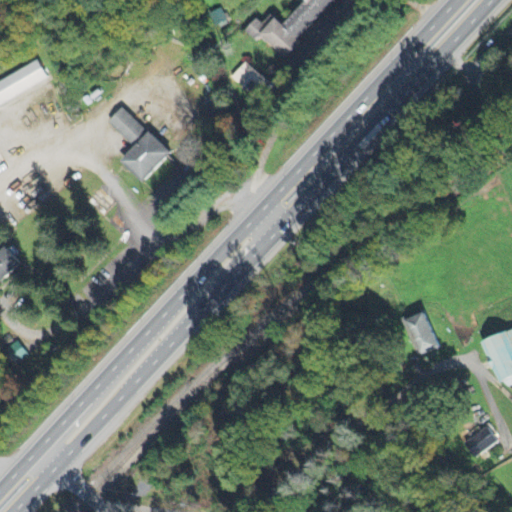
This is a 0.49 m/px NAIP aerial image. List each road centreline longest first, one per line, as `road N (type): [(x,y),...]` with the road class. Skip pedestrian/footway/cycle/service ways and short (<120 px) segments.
road 1 (trunk): [(10,511),(488,0)]
road 2 (trunk): [(454,0),(0,487)]
road 3 (residential): [(100,507),(240,511),(258,504),(380,407),(462,361),(477,363),(511,399)]
